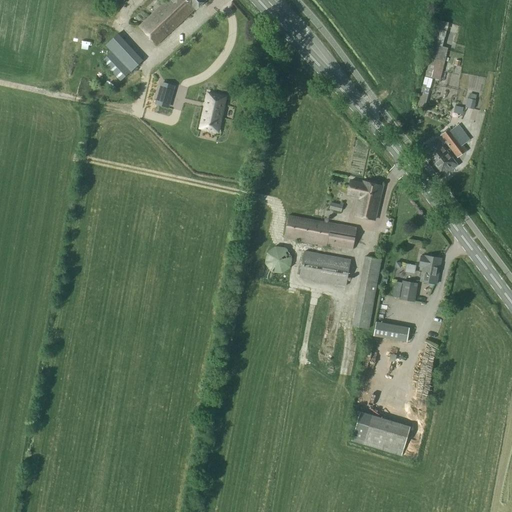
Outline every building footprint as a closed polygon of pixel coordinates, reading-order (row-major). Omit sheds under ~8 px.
[(167,0),(139,27),(156,45),(195,9),(195,10),(206,0),(205,0),(167,0)] [(439,21),(437,29),(447,31),(449,23),(439,21)] [(434,46),(442,49),(446,31),(430,28),(424,53),(432,54),(434,46)] [(101,61),(119,82),(142,62),(117,35),(105,45),(111,52),(101,61)] [(431,59),(426,77),(439,80),(447,50),(442,49),(434,46),(432,54),(431,59)] [(160,92),(171,95),(174,87),(162,84),(160,92)] [(422,87),(417,105),(424,107),(430,89),(422,87)] [(208,94),(201,124),(219,128),(225,98),(208,94)] [(467,99),(465,108),(474,109),(476,101),(475,100),(469,99),(467,99)] [(464,108),(455,106),(453,113),(462,115),(464,108)] [(437,139),(427,146),(430,151),(427,153),(441,171),(443,168),(447,173),(457,166),(447,152),(442,146),(446,143),(450,149),(457,158),(466,151),(462,146),(449,129),(440,136),(437,139)] [(374,221),(382,187),(363,183),(362,184),(350,181),(347,195),(359,198),(355,216),(374,221)] [(329,210),(341,213),(342,206),(331,204),(329,210)] [(284,239),(327,247),(327,246),(352,250),(356,229),(288,216),(284,239)] [(266,253),(265,264),(271,273),(282,274),(290,268),(292,257),(286,248),(275,247),(266,253)] [(299,278),(346,287),(351,260),(304,252),(299,278)] [(424,257),(421,256),(419,267),(422,268),(420,282),(436,285),(441,259),(424,256),(424,257)] [(381,260),(365,258),(353,327),(368,329),(381,260)] [(399,300),(414,302),(417,285),(402,282),(399,300)] [(438,307),(436,313),(443,315),(445,309),(438,307)] [(409,328),(376,322),(373,336),(406,342),(409,328)] [(360,413),(351,441),(376,449),(384,420),(360,413)] [(384,420),(376,449),(401,456),(410,427),(384,420)]
